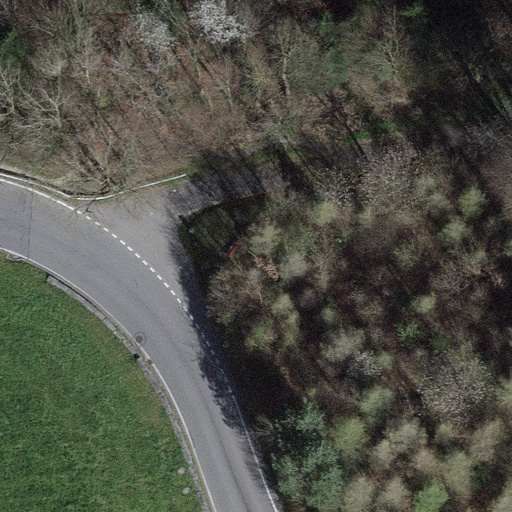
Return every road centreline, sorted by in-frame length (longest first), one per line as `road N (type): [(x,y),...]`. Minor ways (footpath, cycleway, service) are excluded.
road 1 (track): [(72,244),(294,173),(511,144)]
road 2 (tertiary): [(247,511),(197,382),(157,318),(97,260),(0,213)]
